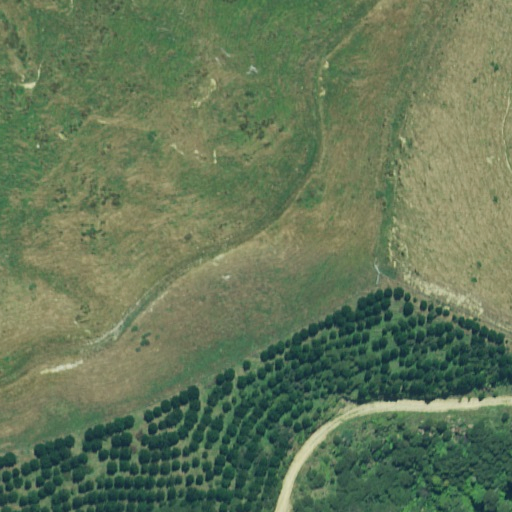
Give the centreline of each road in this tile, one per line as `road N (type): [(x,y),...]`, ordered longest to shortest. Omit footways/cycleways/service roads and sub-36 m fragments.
road 1 (track): [(0,386),(65,358),(124,307),(277,206),(302,172),(313,61),(375,0)]
road 2 (track): [(511,328),(413,278),(389,253),(376,200),(383,139),(449,0)]
road 3 (track): [(281,511),(295,465),(321,433),(344,421),(511,400)]
